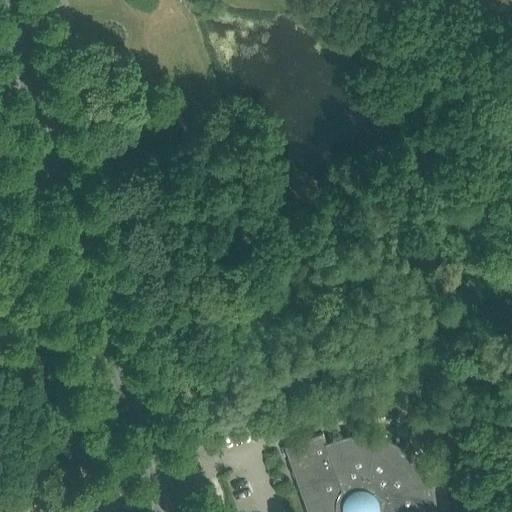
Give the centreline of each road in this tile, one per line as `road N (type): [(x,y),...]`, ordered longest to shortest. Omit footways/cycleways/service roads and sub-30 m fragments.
road 1 (tertiary): [(90,260),(9,0)]
road 2 (tertiary): [(162,484),(165,458),(110,285),(90,260)]
road 3 (tertiary): [(90,260),(89,291),(144,465),(162,484)]
